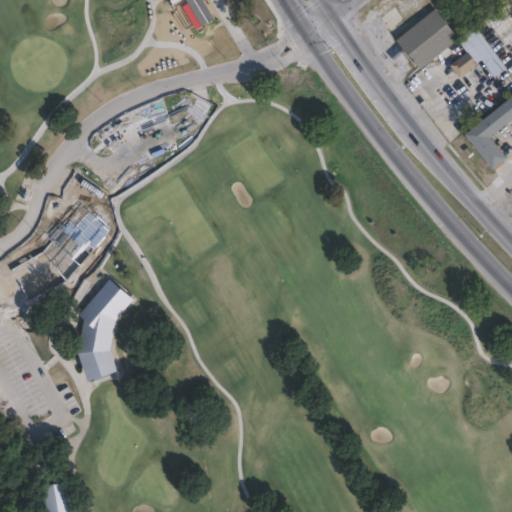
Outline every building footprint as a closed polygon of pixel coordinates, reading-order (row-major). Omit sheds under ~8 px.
[(458,38),(421,68),(399,41),(436,11),(458,38)] [(477,64),(460,77),(451,65),(468,52),(477,64)] [(511,97),(511,121),(492,137),(509,158),(495,169),(467,134),(511,97)] [(87,250),(66,281),(46,268),(59,248),(46,241),(59,219),(76,228),(72,235),(82,242),(80,245),(87,250)] [(120,370),(92,381),(81,353),(86,319),(81,315),(112,279),(136,299),(117,320),(112,351),(120,370)]
